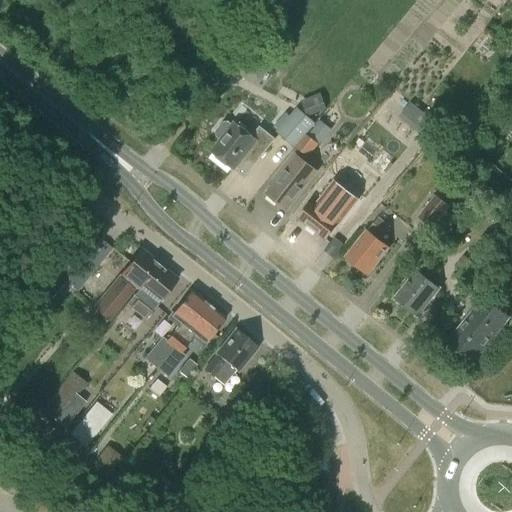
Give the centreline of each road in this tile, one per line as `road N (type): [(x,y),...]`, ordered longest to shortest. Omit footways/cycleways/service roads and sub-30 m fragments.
road 1 (unclassified): [(372,511),(359,489),(348,423),(322,380),(163,246),(0,134)]
road 2 (primary): [(472,439),(181,194),(124,166)]
road 3 (primary): [(124,166),(156,217),(182,240),(453,456)]
road 4 (unclassified): [(0,413),(133,511)]
road 5 (primary): [(124,166),(0,63)]
